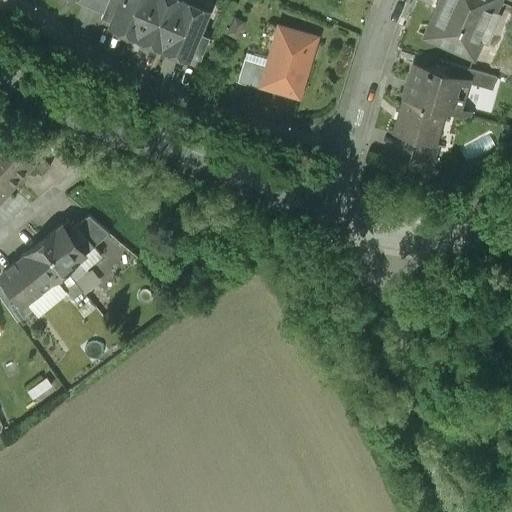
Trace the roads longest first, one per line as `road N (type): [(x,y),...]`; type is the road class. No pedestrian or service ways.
road 1 (residential): [(345,144),(168,90),(0,18)]
road 2 (residential): [(0,83),(324,217)]
road 3 (residential): [(324,217),(399,233),(511,226)]
road 4 (residential): [(345,144),(390,0)]
